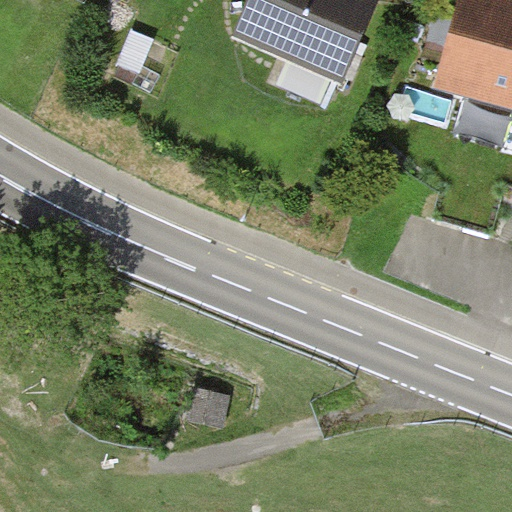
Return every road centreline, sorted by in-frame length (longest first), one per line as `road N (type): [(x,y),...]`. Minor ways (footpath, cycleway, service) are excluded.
road 1 (primary): [(0,182),(131,247),(511,394)]
road 2 (track): [(480,382),(158,483)]
